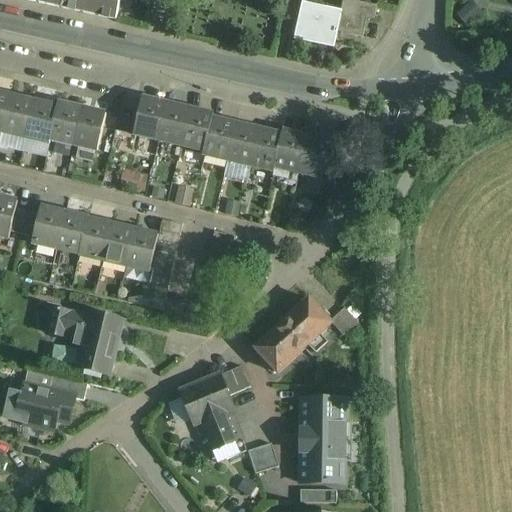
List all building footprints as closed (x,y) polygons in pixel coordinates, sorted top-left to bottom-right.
[(63,0),(30,0),(30,2),(62,9),(63,0)] [(91,0),(63,0),(62,9),(88,15),(91,0)] [(91,0),(88,15),(116,21),(120,0),(91,0)] [(303,0),(285,0),(281,21),(290,23),(298,25),(303,6),(303,0)] [(343,0),(341,14),(303,6),(298,25),(295,41),(334,49),(338,32),(363,37),(367,19),(374,21),(377,7),(343,0)] [(0,94),(0,133),(3,134),(11,97),(0,94)] [(35,103),(11,97),(3,134),(26,140),(35,103)] [(167,105),(143,99),(134,136),(158,142),(167,105)] [(58,108),(35,103),(26,140),(50,145),(51,141),(50,141),(58,108)] [(82,110),(59,104),(58,108),(50,141),(51,141),(74,147),(82,110)] [(190,111),(167,105),(158,142),(181,147),(190,111)] [(106,116),(82,110),(74,147),(97,152),(106,116)] [(214,116),(190,111),(181,147),(204,153),(205,153),(212,120),(213,120),(214,116)] [(213,120),(212,120),(205,153),(204,153),(203,157),(227,162),(236,125),(213,120)] [(259,131),(236,125),(227,162),(250,168),(259,131)] [(282,136),(259,131),(250,168),(274,174),(275,170),(282,136)] [(307,138),(283,132),(282,136),(275,170),(298,175),(307,138)] [(331,144),(307,138),(298,175),(322,181),(331,144)] [(122,168),(119,182),(144,189),(148,175),(122,168)] [(188,207),(193,189),(175,184),(171,202),(188,207)] [(18,203),(0,198),(0,238),(9,240),(11,233),(16,210),(18,203)] [(65,213),(41,208),(39,215),(34,239),(32,245),(56,251),(65,213)] [(28,213),(16,210),(11,233),(22,236),(28,213)] [(39,215),(28,213),(22,236),(34,239),(39,215)] [(89,219),(65,213),(56,251),(79,256),(80,256),(88,220),(89,220),(89,219)] [(89,220),(88,220),(80,256),(79,256),(79,257),(103,263),(111,225),(89,220)] [(183,226),(163,221),(160,232),(181,236),(183,226)] [(135,231),(111,225),(103,263),(126,268),(135,231)] [(159,237),(135,231),(126,268),(150,274),(153,264),(155,253),(158,242),(159,237)] [(181,236),(160,232),(159,237),(158,242),(178,247),(181,236)] [(235,238),(215,233),(212,244),(233,249),(235,238)] [(178,247),(158,242),(155,253),(176,258),(178,247)] [(233,249),(212,244),(210,254),(230,259),(233,249)] [(176,258),(155,253),(153,264),(173,268),(176,258)] [(230,259),(210,254),(207,265),(228,270),(230,259)] [(173,268),(153,264),(150,274),(170,279),(173,268)] [(228,270),(207,265),(205,276),(225,281),(228,270)] [(170,279),(150,274),(148,285),(168,290),(170,279)] [(225,281),(205,276),(202,287),(223,291),(225,281)] [(168,290),(148,285),(145,296),(165,301),(168,290)] [(223,291),(202,287),(199,297),(220,302),(223,291)] [(165,301),(145,296),(142,307),(163,312),(165,301)] [(220,302),(199,297),(197,308),(217,313),(220,302)] [(310,300),(255,350),(278,375),(332,325),(310,300)] [(217,313),(197,308),(194,319),(215,324),(217,313)] [(123,322),(91,316),(90,320),(71,314),(53,310),(47,335),(65,339),(66,334),(86,339),(79,370),(109,377),(123,322)] [(75,360),(75,347),(59,347),(59,359),(75,360)] [(242,367),(221,376),(229,398),(251,388),(242,367)] [(53,378),(28,372),(24,388),(25,388),(23,396),(11,394),(5,419),(24,424),(53,431),(56,421),(68,424),(74,400),(75,399),(49,393),(53,378)] [(220,375),(180,392),(195,427),(199,426),(231,412),(235,411),(229,398),(221,376),(220,375)] [(88,386),(53,378),(49,393),(75,399),(74,400),(84,402),(88,386)] [(346,401),(302,401),(301,485),(345,485),(345,462),(343,462),(344,425),(346,425),(346,401)] [(231,412),(199,426),(210,453),(222,448),(242,440),(231,412)] [(242,440),(222,448),(227,460),(247,452),(242,440)] [(255,472),(278,466),(272,443),(248,449),(255,472)]
